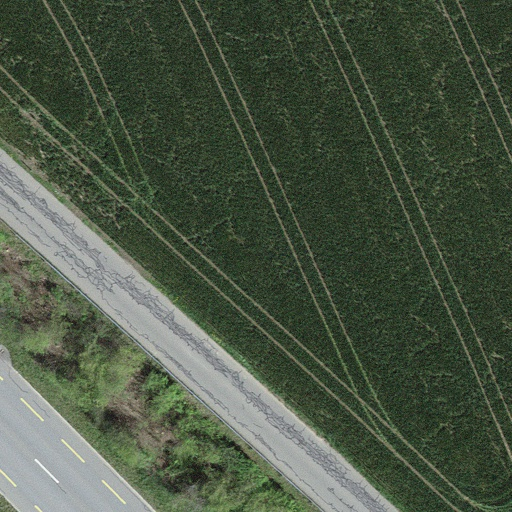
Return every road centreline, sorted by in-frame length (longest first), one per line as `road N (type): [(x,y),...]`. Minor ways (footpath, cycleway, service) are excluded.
road 1 (unclassified): [(0,196),(343,511)]
road 2 (primary): [(0,425),(85,511)]
